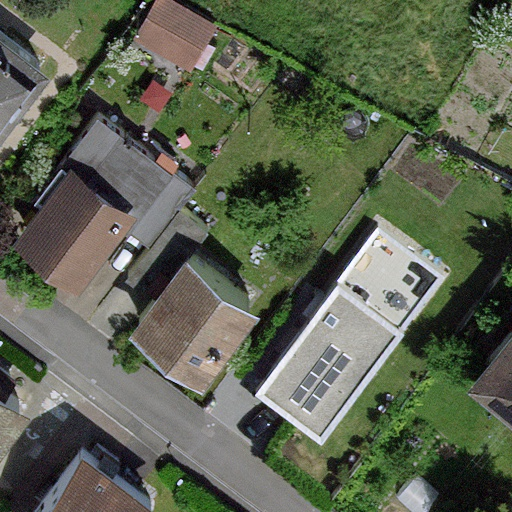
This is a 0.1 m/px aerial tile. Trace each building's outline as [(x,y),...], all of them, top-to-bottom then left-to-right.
[(211,18),(177,0),(151,0),(134,32),(188,61),(211,18)] [(0,28),(0,120),(45,62),(0,28)] [(63,162),(11,227),(74,273),(122,214),(138,227),(150,237),(176,202),(189,181),(98,109),(57,159),(63,162)] [(150,288),(131,313),(202,365),(255,294),(189,244),(205,223),(176,202),(150,237),(125,269),(138,279),(150,288)] [(379,225),(255,385),(294,416),(316,432),(440,272),(379,225)] [(511,314),(468,367),(511,403),(511,314)] [(0,428),(26,394),(0,374),(0,428)] [(146,511),(159,496),(81,436),(22,511),(146,511)]
